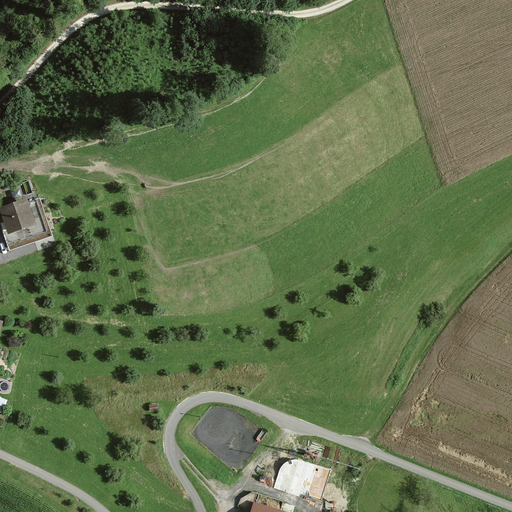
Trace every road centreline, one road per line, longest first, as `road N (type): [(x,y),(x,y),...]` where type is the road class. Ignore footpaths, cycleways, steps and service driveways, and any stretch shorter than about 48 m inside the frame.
road 1 (unclassified): [(201,511),(168,438),(185,405),(213,396),(511,506)]
road 2 (track): [(346,0),(304,16),(113,10),(64,36),(0,103)]
